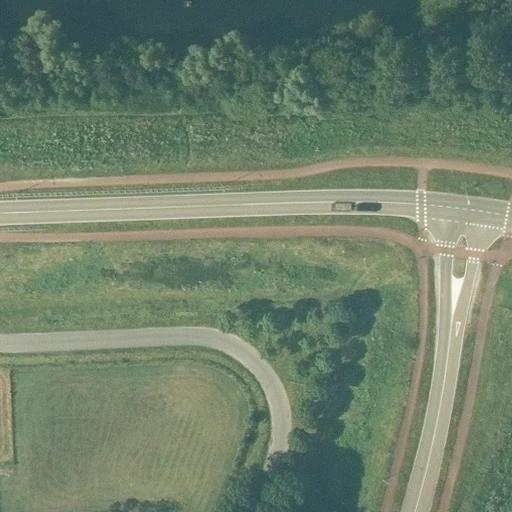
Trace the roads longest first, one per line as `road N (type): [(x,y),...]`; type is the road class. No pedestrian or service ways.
road 1 (tertiary): [(0,214),(333,202),(468,208)]
road 2 (unclassified): [(257,511),(281,418),(271,385),(233,346),(188,336),(0,344)]
road 3 (unclassified): [(413,511),(433,443),(468,208)]
